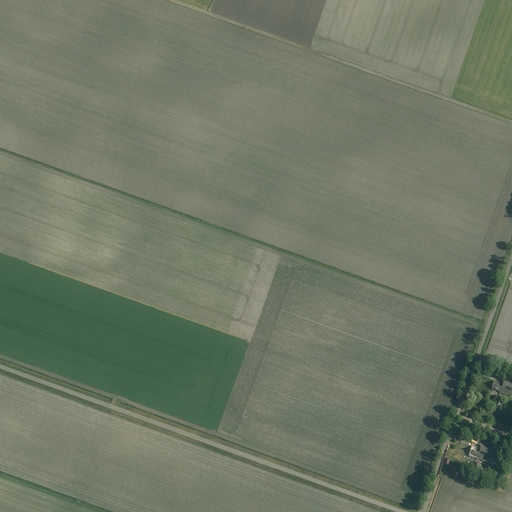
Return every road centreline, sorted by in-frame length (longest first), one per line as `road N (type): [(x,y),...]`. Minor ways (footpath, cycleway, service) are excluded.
road 1 (unclassified): [(401,511),(0,366)]
road 2 (track): [(511,122),(169,0)]
road 3 (unclassified): [(422,511),(511,256)]
